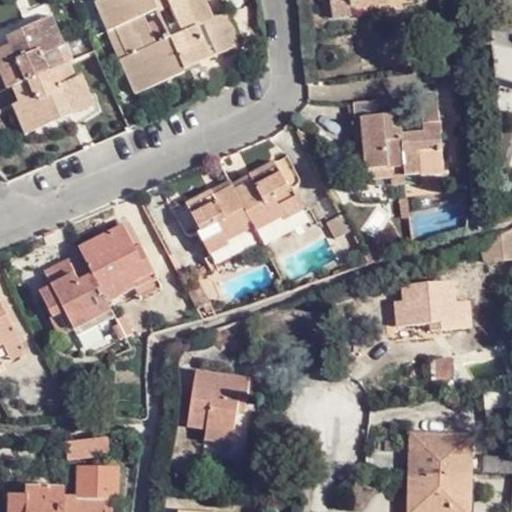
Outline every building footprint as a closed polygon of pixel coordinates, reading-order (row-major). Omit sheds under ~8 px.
[(180,73),(148,0),(98,0),(92,3),(133,94),(181,75),(180,73)] [(148,0),(180,73),(229,52),(216,19),(209,22),(200,0),(148,0)] [(330,0),(333,20),(353,18),(353,5),(369,3),(370,7),(388,4),(387,0),(330,0)] [(216,19),(229,52),(239,48),(225,15),(216,19)] [(27,35),(51,25),(48,16),(24,26),(27,35)] [(511,24),(504,22),(489,81),(511,86),(511,24)] [(60,45),(51,25),(27,35),(24,26),(3,35),(6,43),(0,45),(0,70),(7,86),(9,85),(60,62),(54,48),(60,45)] [(9,85),(16,101),(25,120),(41,113),(45,121),(67,112),(63,103),(86,93),(78,74),(73,76),(66,61),(60,62),(9,85)] [(63,103),(67,112),(90,102),(86,93),(63,103)] [(424,138),(404,139),(408,179),(424,178),(426,189),(450,187),(445,136),(439,137),(438,128),(443,128),(441,98),(421,100),(424,138)] [(25,120),(16,101),(8,104),(21,132),(45,121),(41,113),(25,120)] [(408,179),(404,139),(404,134),(396,135),(393,106),(356,110),(357,126),(363,126),(370,183),(408,179)] [(293,152),(275,161),(290,187),(292,185),(304,179),(306,177),(304,173),(293,152)] [(290,187),(275,161),(251,173),(254,178),(234,190),(253,223),(256,227),(282,212),(284,216),(303,206),(292,185),(290,187)] [(251,173),(231,184),(232,186),(234,190),(254,178),(251,173)] [(232,186),(231,184),(228,179),(211,189),(214,195),(215,195),(232,186)] [(211,189),(188,202),(203,227),(200,228),(215,256),(233,246),(228,237),(253,223),(234,190),(232,186),(215,195),(214,195),(211,189)] [(203,227),(188,202),(171,211),(185,236),(200,228),(203,227)] [(131,224),(125,227),(137,251),(143,247),(131,224)] [(137,251),(125,227),(79,251),(84,260),(107,303),(137,287),(134,284),(156,272),(143,247),(137,251)] [(511,228),(481,240),(486,262),(511,257),(511,228)] [(54,286),(38,294),(61,335),(71,330),(75,339),(114,319),(107,303),(84,260),(70,267),(49,278),(54,286)] [(165,291),(156,272),(134,284),(137,287),(145,302),(165,291)] [(413,285),(415,300),(417,326),(432,325),(432,331),(472,327),(470,301),(458,302),(456,281),(413,285)] [(417,326),(415,300),(395,302),(397,328),(417,326)] [(6,347),(19,340),(0,302),(0,343),(3,342),(6,347)] [(25,352),(19,340),(6,347),(12,358),(25,352)] [(455,376),(455,355),(434,355),(435,376),(455,376)] [(207,428),(236,432),(240,409),(248,411),(254,379),(199,370),(189,425),(207,428)] [(511,387),(486,391),(488,405),(511,400),(511,387)] [(234,442),(236,432),(207,428),(206,438),(234,442)] [(421,475),(422,436),(411,437),(410,475),(421,475)] [(474,437),(422,436),(421,475),(462,476),(474,476),(474,437)] [(97,440),(98,456),(112,454),(109,438),(97,440)] [(68,460),(98,456),(97,440),(66,444),(68,460)] [(511,473),(511,452),(495,452),(494,473),(511,473)] [(65,511),(113,511),(115,497),(120,497),(123,465),(81,463),(79,497),(67,496),(65,511)] [(421,475),(410,475),(410,511),(462,511),(462,476),(421,475)] [(65,511),(67,496),(67,489),(29,487),(28,495),(12,494),(11,511),(65,511)]
